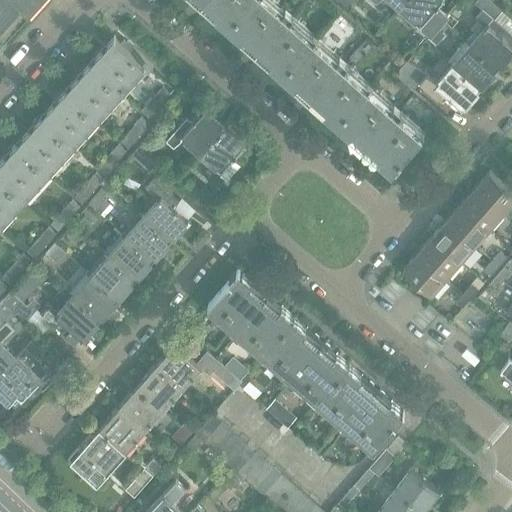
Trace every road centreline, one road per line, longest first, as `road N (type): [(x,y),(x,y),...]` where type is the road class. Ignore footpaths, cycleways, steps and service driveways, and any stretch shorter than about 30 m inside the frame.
road 1 (residential): [(30,444),(243,215)]
road 2 (residential): [(511,443),(336,295)]
road 3 (residential): [(304,148),(137,0)]
road 4 (residential): [(393,230),(511,98)]
road 5 (residential): [(0,100),(79,13),(105,0)]
road 6 (residential): [(336,295),(243,215)]
road 7 (residential): [(393,230),(304,148)]
